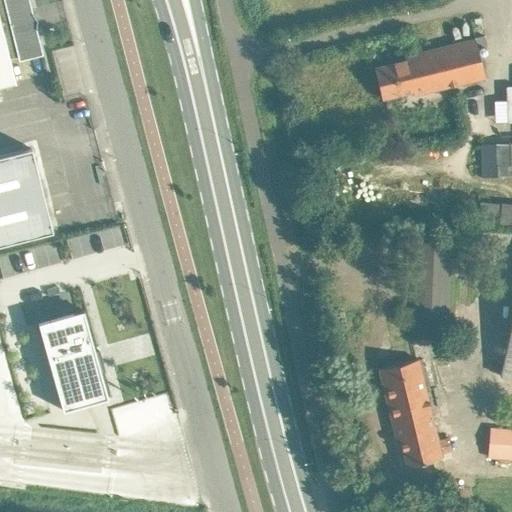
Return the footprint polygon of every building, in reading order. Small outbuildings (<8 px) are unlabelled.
[(29,0),(0,0),(0,85),(15,82),(9,57),(17,55),(18,58),(42,52),(29,0)] [(415,94),(484,77),(475,38),(405,55),(406,59),(375,67),(383,98),(414,90),(415,94)] [(511,141),(495,142),(495,164),(511,163),(511,141)] [(0,155),(0,243),(52,231),(31,148),(0,155)] [(411,337),(418,337),(447,338),(450,242),(414,241),(411,337)] [(83,310),(38,323),(62,410),(65,409),(63,402),(102,391),(105,398),(108,398),(100,370),(102,369),(101,368),(99,369),(94,350),(96,350),(96,348),(94,349),(83,310)] [(511,379),(511,312),(499,377),(511,379)] [(438,440),(418,358),(379,368),(396,437),(400,436),(407,465),(442,456),(441,453),(451,450),(448,437),(438,440)] [(511,429),(491,428),(489,456),(511,457),(511,429)]
